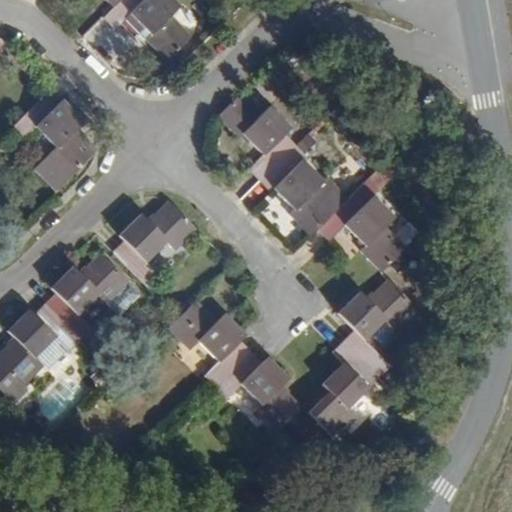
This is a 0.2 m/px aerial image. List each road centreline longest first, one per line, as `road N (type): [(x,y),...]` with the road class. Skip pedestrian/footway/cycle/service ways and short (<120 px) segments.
road 1 (tertiary): [(476,28),(508,216),(509,292),(485,399),(439,490)]
road 2 (residential): [(0,289),(153,141)]
road 3 (residential): [(153,141),(307,0)]
road 4 (residential): [(153,141),(30,16),(0,7)]
road 5 (residential): [(284,287),(153,141)]
road 6 (residential): [(329,0),(418,33),(476,28)]
